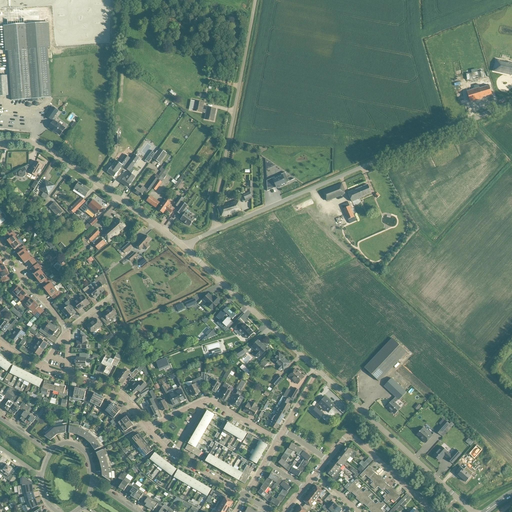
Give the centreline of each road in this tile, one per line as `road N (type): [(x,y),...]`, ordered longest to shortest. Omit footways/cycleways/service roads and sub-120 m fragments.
road 1 (unclassified): [(471,511),(182,245)]
road 2 (unclassified): [(217,229),(511,102)]
road 3 (unclassified): [(217,229),(213,215),(254,0)]
road 4 (unclassified): [(182,245),(55,153),(0,143)]
road 5 (residential): [(327,459),(344,438),(354,438),(433,511)]
